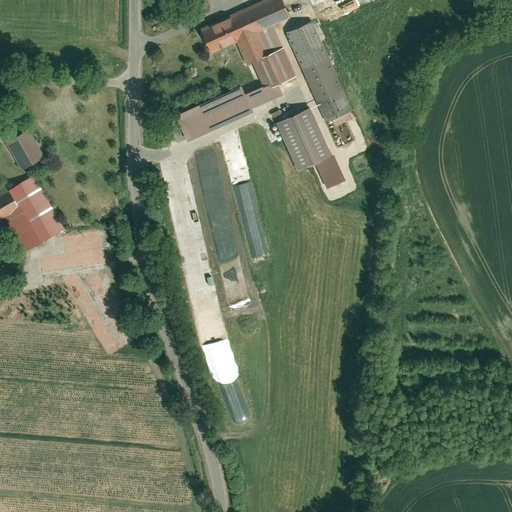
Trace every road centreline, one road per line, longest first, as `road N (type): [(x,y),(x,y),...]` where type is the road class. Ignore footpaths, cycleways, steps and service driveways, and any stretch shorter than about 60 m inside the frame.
road 1 (unclassified): [(222,511),(206,439),(144,261),(134,81)]
road 2 (track): [(144,261),(33,282),(23,291),(12,272)]
road 3 (unclassified): [(0,80),(134,81)]
